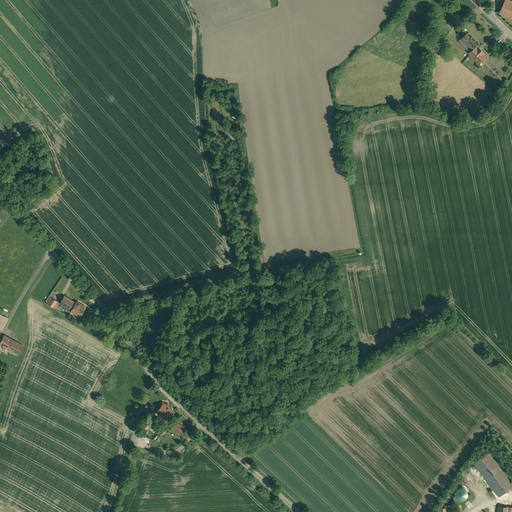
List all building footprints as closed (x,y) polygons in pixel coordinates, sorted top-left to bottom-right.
[(511,2),(507,0),(504,0),(499,13),(511,19),(511,2)] [(475,43),(466,33),(458,41),(466,50),(468,48),(471,51),(474,47),(472,45),(475,43)] [(474,47),(471,51),(468,48),(466,50),(478,64),(487,56),(475,43),(472,45),(474,47)] [(457,58),(448,49),(446,52),(454,61),(457,58)] [(76,303),(64,296),(61,303),(72,310),(76,303)] [(44,304),(56,308),(59,301),(47,297),(44,304)] [(86,307),(77,302),(76,303),(72,310),(71,311),(80,317),(86,307)] [(0,311),(0,328),(1,329),(8,316),(0,311)] [(5,332),(0,341),(0,342),(18,351),(23,341),(5,332)] [(172,411),(160,401),(154,409),(166,419),(172,411)] [(511,485),(511,482),(489,452),(475,463),(499,495),(511,485)] [(463,487),(462,487),(461,487),(459,487),(458,488),(457,488),(456,489),(456,490),(455,490),(455,491),(455,492),(455,493),(455,494),(455,495),(455,496),(456,497),(456,498),(457,498),(457,499),(458,499),(459,500),(460,500),(461,500),(463,500),(464,499),(465,499),(465,498),(466,498),(466,497),(467,497),(467,496),(467,495),(468,494),(468,493),(467,493),(467,492),(467,491),(467,490),(466,490),(466,489),(465,488),(464,488),(463,487)] [(450,493),(448,493),(447,493),(446,493),(445,494),(444,494),(443,495),(443,496),(442,496),(442,497),(442,498),(442,499),(441,500),(442,501),(442,502),(442,503),(443,504),(444,504),(445,505),(446,505),(447,506),(448,506),(449,505),(450,505),(451,504),(452,504),(453,503),(454,502),(454,501),(454,499),(454,498),(453,497),(453,496),(452,495),(451,494),(450,494),(450,493)]
